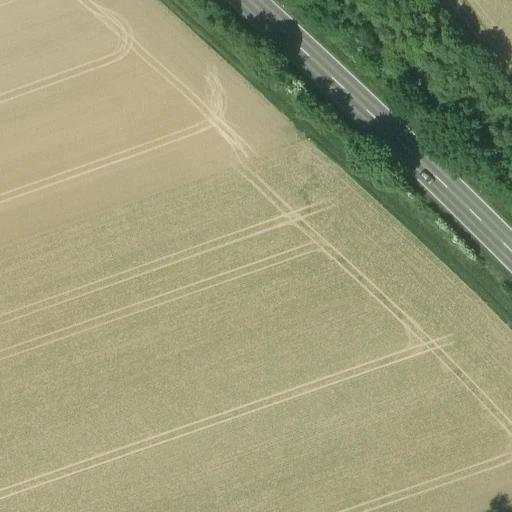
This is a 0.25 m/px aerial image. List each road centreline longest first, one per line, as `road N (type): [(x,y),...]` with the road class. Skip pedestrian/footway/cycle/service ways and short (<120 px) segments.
road 1 (track): [(511,329),(150,0)]
road 2 (primary): [(511,256),(243,0)]
